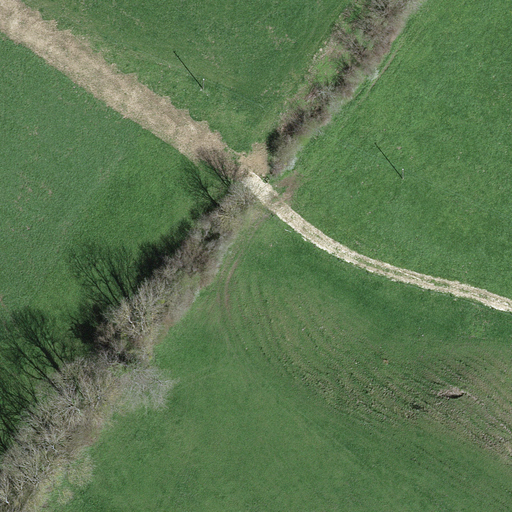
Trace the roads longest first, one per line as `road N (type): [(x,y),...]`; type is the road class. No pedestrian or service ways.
road 1 (track): [(242,182),(329,252),(511,307)]
road 2 (track): [(0,23),(242,182)]
